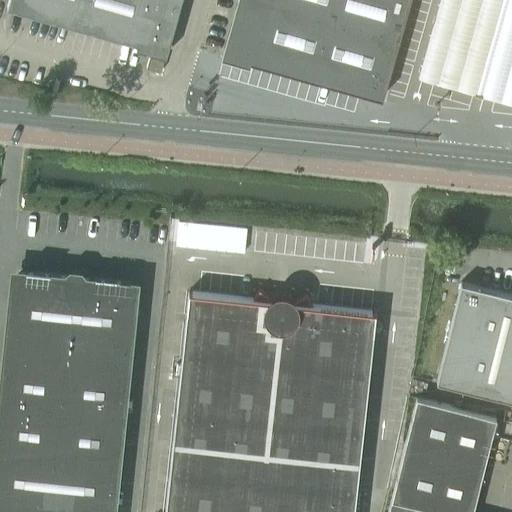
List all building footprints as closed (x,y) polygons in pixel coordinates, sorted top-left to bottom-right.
[(7,0),(6,6),(162,50),(175,0),(7,0)] [(511,0),(239,0),(225,52),(381,96),(407,0),(511,0)] [(511,100),(511,0),(437,0),(417,73),(511,100)] [(160,72),(164,59),(149,55),(145,68),(160,72)] [(110,511),(133,296),(133,293),(132,289),(130,286),(128,284),(125,283),(122,282),(83,278),(82,278),(78,273),(70,272),(65,276),(26,272),(22,272),(19,273),(16,275),(14,277),(13,280),(12,283),(0,398),(0,511),(110,511)] [(511,295),(460,282),(436,382),(511,400),(511,295)] [(163,511),(352,511),(375,311),(310,304),(306,294),(289,304),(273,302),(258,289),(252,298),(188,291),(163,511)] [(471,511),(495,417),(416,397),(387,511),(471,511)]
